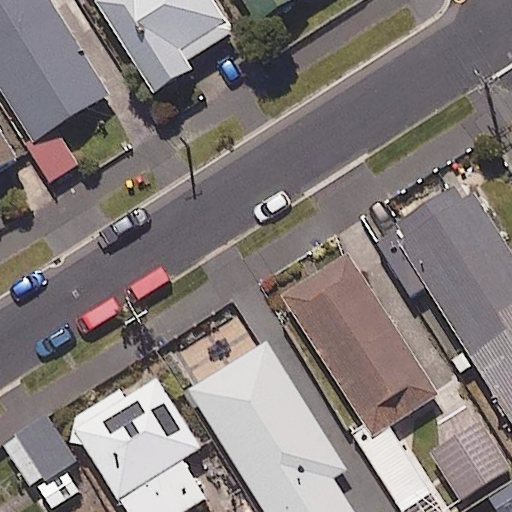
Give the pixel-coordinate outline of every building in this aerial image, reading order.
[(116,106),(51,0),(0,0),(0,87),(40,152),(62,138),(116,106)] [(95,0),(164,107),(201,84),(194,72),(240,42),(213,0),(95,0)] [(242,0),(268,41),(312,13),(309,7),(320,0),(242,0)] [(0,194),(29,177),(0,128),(0,194)] [(40,152),(32,157),(52,190),(82,171),(62,138),(40,152)] [(511,244),(466,172),(398,215),(414,239),(388,255),(412,293),(430,281),(511,411),(511,244)] [(356,265),(292,305),(365,419),(350,428),(402,509),(435,488),(393,422),(438,393),(356,265)] [(347,464),(268,338),(192,387),(270,511),(358,511),(333,472),(347,464)] [(183,455),(203,442),(155,366),(73,418),(121,494),(132,511),(178,511),(207,494),(183,455)] [(44,474),(62,499),(82,485),(68,463),(79,455),(49,412),(6,441),(34,481),(44,474)] [(511,466),(482,417),(433,448),(462,496),(511,466)]
